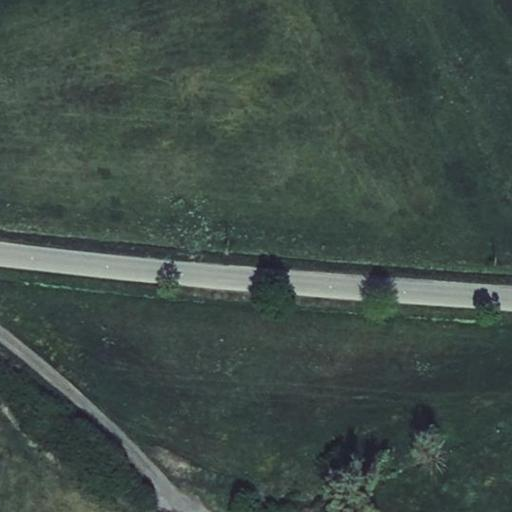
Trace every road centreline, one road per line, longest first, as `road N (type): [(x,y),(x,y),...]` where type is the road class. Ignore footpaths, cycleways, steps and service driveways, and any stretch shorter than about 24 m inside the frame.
road 1 (tertiary): [(511,300),(0,254)]
road 2 (track): [(0,337),(201,511)]
